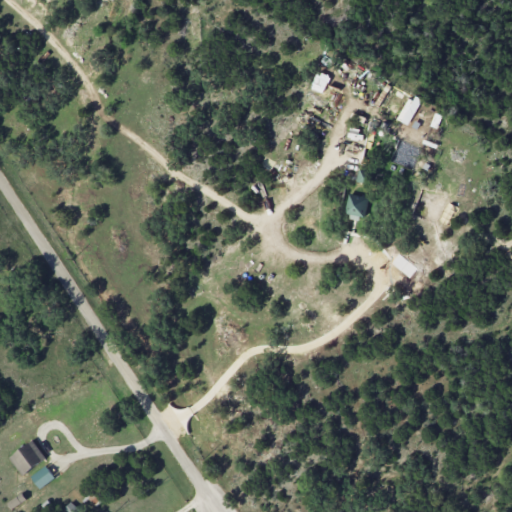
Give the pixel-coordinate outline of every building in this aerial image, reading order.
[(397,121),(407,127),(421,100),(411,94),(397,121)] [(368,185),(372,170),(360,168),(357,182),(368,185)] [(368,198),(350,193),(344,216),(363,220),(368,198)] [(47,459),(34,440),(9,456),(22,475),(47,459)] [(55,478),(46,465),(31,476),(40,489),(55,478)] [(7,502),(11,509),(27,500),(23,494),(7,502)] [(77,511),(79,510),(71,502),(64,509),(67,511),(77,511)]
